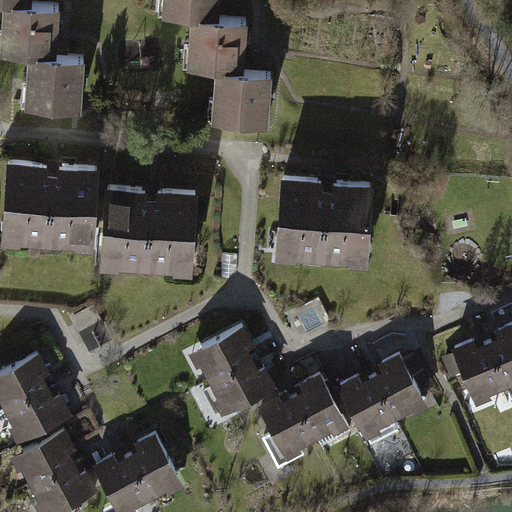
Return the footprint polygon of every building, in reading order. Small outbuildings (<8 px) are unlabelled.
[(28,101),(84,104),(87,53),(60,51),(63,2),(37,0),(36,0),(6,0),(4,49),(31,50),(28,101)] [(213,115),(269,118),(272,66),(245,65),(248,15),(222,14),(222,0),(163,0),(163,11),(192,13),(189,62),(216,64),(213,115)] [(247,15),(250,0),(225,0),(223,10),(247,15)] [(99,158),(5,155),(3,240),(97,242),(99,158)] [(375,178),(283,172),(278,251),(370,258),(375,178)] [(199,187),(107,179),(100,261),(192,269),(199,187)] [(238,253),(223,252),(222,274),(229,274),(230,269),(237,270),(238,253)] [(195,348),(226,407),(276,380),(245,322),(195,348)] [(511,324),(455,348),(477,401),(511,386),(511,324)] [(71,408),(38,349),(0,369),(0,402),(19,437),(71,408)] [(427,406),(402,353),(340,382),(366,435),(427,406)] [(321,376),(262,404),(286,452),(344,423),(321,376)] [(67,423),(13,451),(44,510),(98,482),(67,423)] [(158,429),(98,459),(124,511),(184,482),(158,429)]
